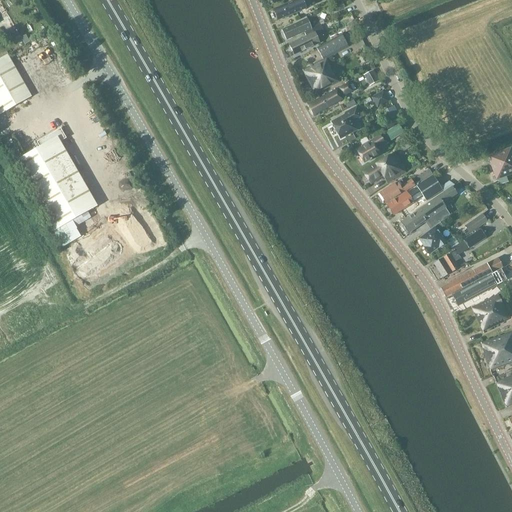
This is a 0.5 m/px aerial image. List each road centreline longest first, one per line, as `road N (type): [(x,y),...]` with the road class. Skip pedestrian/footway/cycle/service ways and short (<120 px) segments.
road 1 (primary): [(398,511),(107,0)]
road 2 (unclassified): [(356,511),(65,0)]
road 3 (tertiary): [(511,463),(428,288),(302,122),(249,0)]
road 4 (residential): [(511,225),(416,127),(354,0)]
